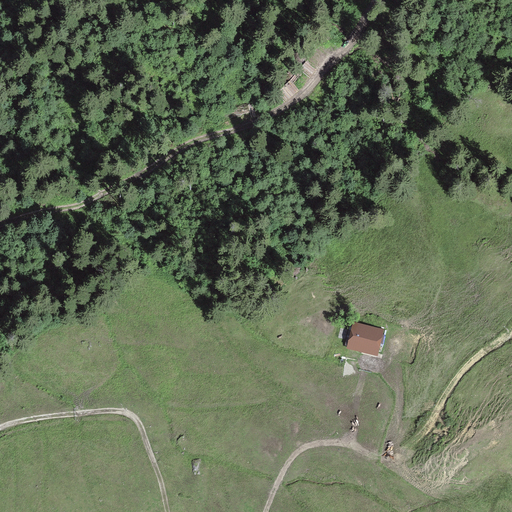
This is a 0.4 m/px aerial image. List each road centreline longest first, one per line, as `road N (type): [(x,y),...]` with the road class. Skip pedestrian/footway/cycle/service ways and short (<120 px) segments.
road 1 (track): [(0,222),(65,207),(178,145),(278,109),(336,56),(376,0)]
road 2 (track): [(511,335),(484,353),(417,447),(387,460),(352,446),(306,448),(291,459),(266,511)]
road 3 (track): [(169,511),(138,422),(126,413),(0,428)]
